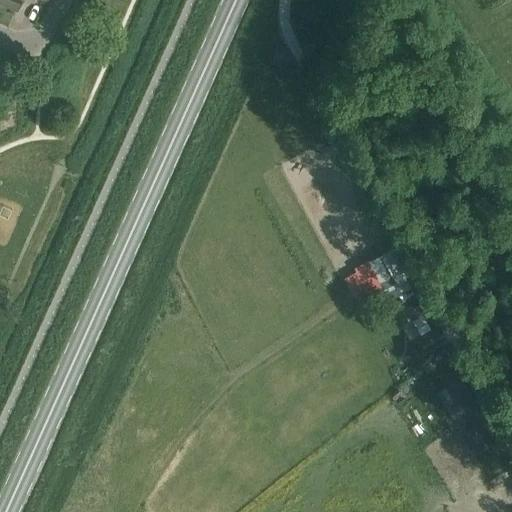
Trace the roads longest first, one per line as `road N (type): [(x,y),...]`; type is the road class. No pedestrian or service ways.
road 1 (secondary): [(8,511),(236,0)]
road 2 (track): [(511,443),(290,39),(286,0)]
